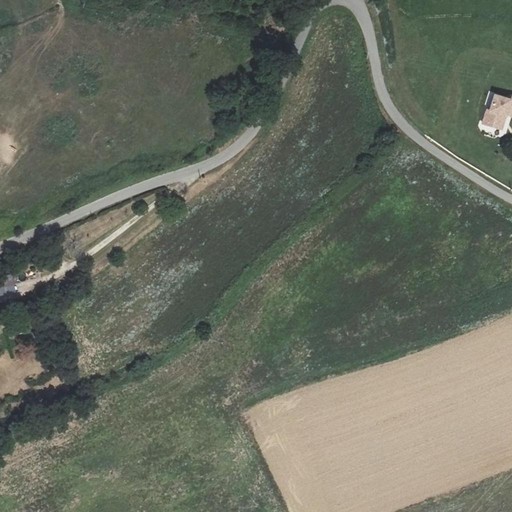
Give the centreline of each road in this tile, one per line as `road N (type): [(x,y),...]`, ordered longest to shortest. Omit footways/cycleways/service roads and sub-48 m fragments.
road 1 (unclassified): [(0,247),(233,150),(274,97),(324,0)]
road 2 (unclassified): [(353,0),(379,84),(404,126),(511,199)]
